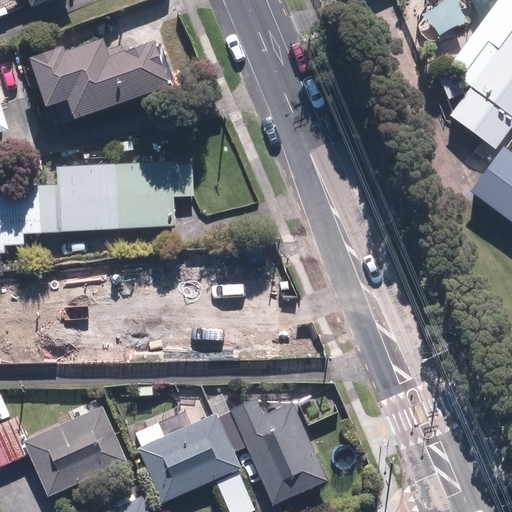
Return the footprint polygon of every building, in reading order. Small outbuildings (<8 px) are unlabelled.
[(449,120),(496,153),(511,131),(511,0),(497,0),(447,70),(472,88),(449,120)] [(71,42),(37,55),(56,107),(76,99),(84,120),(180,84),(156,20),(75,51),(71,42)] [(0,86),(0,133),(14,129),(0,86)] [(511,152),(505,147),(471,192),(511,222),(511,152)] [(195,198),(196,161),(63,161),(63,184),(0,183),(0,254),(12,254),(12,245),(28,245),(28,230),(176,231),(176,198),(195,198)] [(185,283),(134,283),(135,355),(252,353),(251,271),(206,272),(207,289),(185,290),(185,283)] [(164,422),(138,432),(165,500),(221,478),(234,511),(253,511),(262,509),(240,452),(252,447),(237,411),(215,420),(202,386),(184,393),(195,422),(168,433),(164,422)] [(0,467),(35,452),(29,438),(8,391),(0,394),(0,415),(3,423),(0,424),(0,467)] [(268,412),(262,396),(235,406),(237,411),(252,447),(274,504),(333,480),(301,399),(268,412)] [(108,402),(29,438),(35,452),(55,495),(134,459),(108,402)] [(157,511),(150,495),(112,511),(157,511)]
